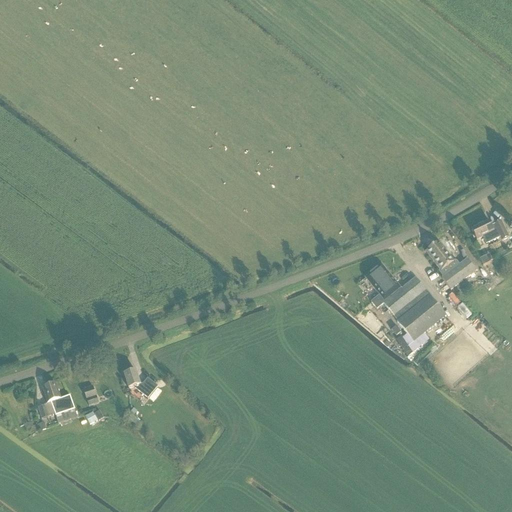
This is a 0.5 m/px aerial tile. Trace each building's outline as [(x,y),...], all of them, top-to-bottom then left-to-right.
[(502,242),(509,239),(501,223),(492,227),(489,222),(472,230),(477,241),(486,237),(489,242),(500,237),(502,242)] [(456,268),(453,264),(454,263),(439,243),(426,253),(441,273),(441,274),(444,278),(442,279),(451,291),(476,271),(467,260),(456,268)] [(501,244),(495,247),(497,252),(503,249),(501,244)] [(492,264),(485,266),(488,275),(495,273),(492,264)] [(389,280),(378,268),(371,273),(374,276),(367,281),(375,291),(378,288),(380,291),(382,290),(390,299),(384,305),(398,322),(397,323),(405,332),(393,341),(397,347),(398,346),(401,351),(412,342),(414,343),(446,317),(415,279),(400,291),(390,279),(389,280)] [(401,333),(396,327),(391,331),(396,337),(401,333)] [(440,338),(443,329),(437,327),(434,335),(440,338)] [(150,336),(140,341),(142,346),(152,341),(150,336)] [(144,385),(141,386),(136,372),(124,376),(129,390),(134,389),(149,400),(158,388),(148,380),(144,385)] [(56,386),(43,390),(48,405),(51,404),(59,425),(77,418),(70,397),(61,401),(56,386)] [(93,387),(84,390),(89,407),(99,404),(93,387)] [(49,418),(45,406),(38,408),(41,420),(49,418)] [(92,409),(84,413),(88,423),(96,419),(92,409)] [(46,430),(44,423),(32,427),(35,434),(46,430)] [(139,443),(134,448),(147,459),(152,454),(139,443)]
